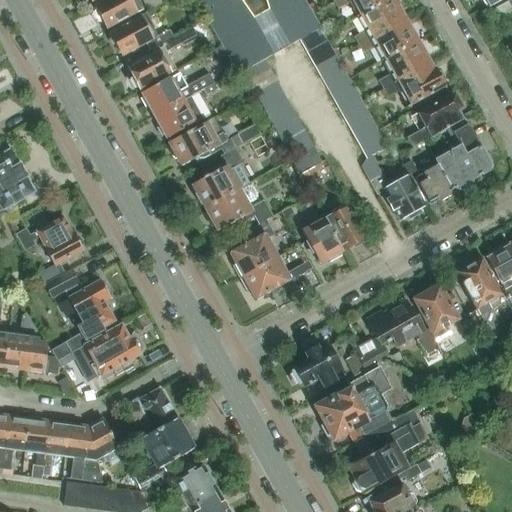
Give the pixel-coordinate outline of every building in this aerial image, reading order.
[(143,10),(137,0),(105,0),(94,6),(95,9),(93,13),(96,19),(101,19),(103,22),(109,18),(113,25),(106,29),(107,29),(135,14),(143,10)] [(147,12),(162,4),(159,0),(144,0),(141,2),(147,12)] [(266,0),(270,12),(253,21),(238,0),(195,0),(237,76),(243,72),(264,60),(298,41),(320,29),(303,0),(266,0)] [(337,0),(333,3),(337,10),(348,4),(356,19),(388,0),(337,0)] [(388,0),(356,19),(364,32),(353,38),(358,46),(402,21),(398,14),(400,13),(399,11),(400,8),(396,0),(394,0),(388,0)] [(488,8),(496,3),(502,0),(483,0),(482,1),(482,2),(484,1),(487,7),(486,8),(486,9),(488,8)] [(490,12),(495,20),(511,11),(507,2),(490,12)] [(198,10),(186,16),(192,28),(204,21),(198,10)] [(159,46),(173,38),(169,30),(157,37),(153,30),(154,29),(146,14),(109,33),(111,37),(110,40),(112,45),(116,46),(121,57),(146,44),(149,51),(159,46)] [(402,21),(358,46),(362,54),(373,48),(380,62),(416,41),(415,40),(416,37),(412,29),(409,28),(408,27),(406,28),(402,21)] [(196,36),(192,28),(173,38),(159,46),(149,51),(151,54),(127,67),(133,78),(130,80),(135,88),(138,87),(139,90),(175,71),(165,53),(179,45),(184,46),(195,40),(196,36)] [(326,41),(320,29),(298,41),(305,53),(326,41)] [(326,41),(305,53),(310,61),(331,49),(326,41)] [(377,81),(382,90),(427,64),(423,58),(425,57),(424,54),(425,52),(420,44),(418,43),(416,41),(380,62),(388,75),(377,81)] [(221,47),(213,51),(218,60),(226,56),(221,47)] [(331,49),(310,61),(314,69),(336,57),(331,49)] [(336,57),(314,69),(319,77),(340,65),(336,57)] [(243,72),(247,80),(268,68),(264,60),(243,72)] [(406,108),(436,92),(445,87),(443,84),(444,81),(439,73),(436,72),(435,69),(431,71),(427,64),(382,90),(387,98),(397,92),(406,108)] [(340,65),(319,77),(324,85),(345,74),(340,65)] [(273,76),(268,68),(247,80),(252,88),(273,76)] [(151,118),(210,86),(213,84),(214,84),(209,75),(187,87),(179,74),(171,78),(141,94),(143,97),(140,99),(141,102),(143,105),(146,108),(148,106),(154,116),(151,118)] [(345,74),(324,85),(328,93),(349,82),(345,74)] [(273,76),(252,88),(256,96),(277,84),(273,76)] [(349,82),(328,93),(333,102),(354,90),(349,82)] [(207,98),(206,96),(216,90),(213,84),(210,86),(183,101),(151,118),(151,119),(154,117),(160,127),(157,128),(162,137),(165,136),(167,139),(176,135),(196,123),(203,120),(195,105),(207,98)] [(256,96),(260,104),(281,92),(277,84),(256,96)] [(354,90),(333,102),(337,110),(359,98),(354,90)] [(260,104),(265,112),(286,100),(281,92),(260,104)] [(410,136),(416,146),(464,119),(463,118),(461,120),(456,112),(458,111),(456,108),(458,108),(459,104),(456,99),(452,98),(451,98),(449,95),(441,100),(409,117),(418,132),(410,136)] [(359,98),(337,110),(342,118),(363,106),(359,98)] [(265,112),(269,119),(290,108),(286,100),(265,112)] [(363,106),(342,118),(347,126),(368,115),(363,106)] [(269,119),(274,127),(295,116),(290,108),(269,119)] [(368,115),(347,126),(351,135),(372,123),(368,115)] [(295,116),(274,127),(278,135),(299,124),(295,116)] [(226,141),(214,118),(177,138),(168,143),(169,144),(170,147),(168,148),(169,151),(172,157),(175,159),(177,158),(181,167),(194,160),(194,161),(198,158),(198,159),(203,159),(204,160),(205,159),(204,159),(221,150),(223,155),(235,148),(230,139),(226,141)] [(486,158),(476,140),(464,119),(416,146),(416,147),(445,131),(455,149),(435,160),(452,190),(455,188),(460,189),(469,184),(469,181),(482,175),(481,174),(487,171),(488,166),(484,159),(486,158)] [(372,123),(351,135),(356,143),(377,131),(372,123)] [(278,135),(282,143),(304,131),(299,124),(278,135)] [(254,126),(230,139),(235,148),(259,135),(254,126)] [(282,143),(287,151),(308,139),(304,131),(282,143)] [(377,131),(356,143),(360,151),(382,139),(377,131)] [(287,151),(291,159),(312,147),(308,139),(287,151)] [(365,160),(371,156),(387,148),(382,139),(360,151),(365,160)] [(312,147),(291,159),(295,167),(317,155),(312,147)] [(205,208),(239,189),(249,184),(239,165),(243,162),(235,148),(223,155),(220,157),(223,163),(210,170),(209,169),(208,170),(209,171),(205,173),(204,172),(203,172),(204,174),(205,176),(202,178),(202,179),(192,185),(196,193),(194,194),(195,198),(198,204),(201,206),(203,205),(205,208)] [(0,211),(1,211),(2,214),(16,207),(14,204),(34,193),(34,192),(33,190),(26,178),(26,177),(25,175),(24,175),(20,168),(21,168),(21,167),(20,165),(19,165),(12,152),(11,150),(10,150),(0,155),(0,211)] [(322,163),(317,155),(295,167),(300,175),(302,174),(315,167),(322,163)] [(371,156),(365,160),(361,168),(364,174),(377,167),(371,156)] [(405,170),(411,181),(422,175),(425,181),(418,185),(423,195),(428,203),(437,199),(440,200),(447,196),(448,192),(452,190),(435,160),(433,161),(436,166),(425,172),(422,166),(415,170),(412,165),(405,170)] [(315,167),(302,174),(309,185),(321,178),(315,167)] [(364,174),(376,196),(383,192),(388,199),(385,201),(391,212),(394,211),(399,220),(407,216),(409,219),(418,214),(416,210),(424,206),(411,182),(411,181),(405,170),(404,170),(408,176),(388,187),(377,167),(364,174)] [(258,226),(266,221),(272,218),(263,202),(250,209),(248,205),(255,201),(257,198),(257,195),(253,188),(250,186),(247,186),(240,190),(239,189),(205,208),(207,212),(205,214),(205,217),(209,223),(211,225),(213,224),(218,232),(232,225),(234,228),(253,218),(258,226)] [(330,215),(324,218),(339,247),(341,246),(344,251),(352,246),(354,248),(363,243),(362,240),(365,239),(347,207),(331,216),(330,215)] [(290,208),(281,213),(284,219),(293,214),(290,208)] [(62,217),(35,232),(53,266),(36,275),(42,286),(44,286),(56,280),(64,275),(59,264),(82,251),(81,248),(82,244),(79,238),(74,237),(73,234),(72,235),(62,217)] [(339,247),(324,218),(300,231),(314,256),(319,265),(327,260),(329,263),(340,256),(339,253),(342,251),(339,247)] [(258,226),(236,237),(242,247),(230,253),(236,264),(234,265),(234,269),(237,275),(240,277),(240,278),(278,257),(268,239),(274,236),(266,221),(258,226)] [(511,284),(510,281),(511,279),(511,252),(508,246),(505,248),(504,247),(492,253),(493,255),(488,258),(487,256),(485,257),(487,261),(503,290),(500,292),(502,296),(509,309),(511,306),(511,284)] [(278,257),(240,278),(241,279),(241,282),(245,288),(247,290),(249,289),(255,300),(266,294),(267,295),(270,293),(271,295),(271,296),(281,291),(278,287),(289,281),(289,282),(299,276),(300,276),(300,275),(304,273),(304,274),(305,273),(312,269),(308,262),(286,273),(278,257)] [(500,292),(487,270),(482,261),(456,275),(476,311),(468,315),(476,331),(490,356),(506,347),(494,326),(511,316),(511,314),(509,309),(502,296),(500,292)] [(63,292),(78,284),(71,271),(64,275),(56,280),(44,286),(51,299),(63,292)] [(78,284),(63,292),(82,324),(76,328),(79,334),(50,351),(57,362),(61,359),(82,346),(85,344),(84,343),(105,332),(103,328),(106,327),(114,322),(103,302),(109,299),(106,295),(109,294),(103,284),(101,285),(99,281),(82,291),(78,284)] [(447,328),(453,324),(461,339),(476,331),(468,315),(467,314),(464,316),(451,294),(450,295),(452,297),(447,300),(438,286),(439,286),(439,285),(426,292),(425,289),(412,296),(414,299),(411,300),(412,301),(428,329),(436,344),(451,335),(447,328)] [(376,338),(353,351),(356,357),(364,371),(388,358),(381,347),(391,341),(396,349),(417,338),(426,354),(438,347),(436,344),(428,329),(423,332),(410,308),(408,309),(405,304),(403,305),(401,301),(399,302),(401,304),(396,306),(395,304),(394,305),(396,309),(382,317),(380,313),(367,321),(376,338)] [(7,335),(2,368),(22,371),(27,337),(26,337),(29,319),(25,314),(22,316),(19,336),(7,335)] [(150,325),(144,315),(138,319),(144,329),(150,325)] [(27,337),(22,371),(43,374),(44,364),(45,357),(47,345),(43,339),(36,338),(37,331),(29,319),(26,337),(27,337)] [(82,346),(61,359),(65,365),(78,357),(84,367),(88,364),(96,378),(100,378),(102,381),(111,375),(110,372),(140,355),(139,352),(140,349),(137,343),(133,342),(131,339),(129,341),(121,325),(112,330),(85,344),(82,346)] [(343,376),(332,356),(327,347),(319,352),(316,348),(305,354),(307,359),(293,367),(295,371),(291,373),(298,384),(301,383),(304,387),(308,384),(309,386),(314,383),(314,381),(318,379),(323,387),(320,389),(320,390),(337,381),(336,380),(343,376)] [(398,353),(388,359),(391,366),(401,360),(398,353)] [(44,364),(43,374),(56,375),(58,365),(53,358),(45,357),(44,364)] [(350,379),(364,371),(356,357),(342,365),(350,379)] [(324,403),(315,408),(317,411),(322,420),(324,423),(321,427),(327,437),(331,437),(333,440),(342,435),(347,432),(353,444),(362,439),(356,428),(386,411),(388,406),(382,395),(390,390),(378,368),(369,373),(347,386),(349,389),(324,403)] [(65,378),(59,382),(65,392),(71,388),(65,378)] [(146,437),(177,420),(159,388),(138,400),(137,398),(124,405),(133,421),(132,422),(137,433),(142,430),(146,437)] [(455,388),(446,393),(449,400),(458,395),(455,388)] [(365,458),(348,467),(353,477),(354,477),(355,480),(353,481),(352,484),(356,491),(360,492),(362,491),(363,494),(379,485),(409,469),(401,455),(428,440),(412,411),(362,439),(353,444),(357,442),(362,451),(358,453),(358,454),(361,452),(365,458)] [(0,469),(2,470),(8,418),(1,417),(0,415),(0,469)] [(12,452),(24,454),(28,421),(25,420),(23,418),(18,418),(15,419),(8,418),(2,470),(10,471),(10,464),(12,452)] [(110,434),(118,449),(131,442),(123,427),(118,419),(106,425),(110,434)] [(28,421),(24,454),(36,455),(34,466),(42,467),(48,423),(41,422),(39,420),(34,420),(31,421),(28,421)] [(181,429),(177,420),(146,437),(139,441),(153,466),(132,477),(139,489),(146,485),(149,492),(170,480),(166,474),(162,467),(193,450),(185,435),(183,437),(179,430),(181,429)] [(83,461),(81,481),(101,483),(100,471),(97,461),(118,449),(110,434),(106,425),(103,421),(102,422),(99,421),(94,423),(93,426),(88,429),(87,428),(83,461)] [(48,423),(41,476),(49,477),(50,469),(52,457),(64,459),(68,426),(65,426),(63,423),(57,423),(55,424),(48,423)] [(68,426),(64,459),(73,460),(70,479),(81,481),(83,461),(87,428),(81,428),(79,426),(74,425),(71,426),(68,426)] [(424,461),(416,466),(420,474),(429,469),(424,461)] [(192,468),(173,478),(182,494),(168,507),(171,511),(184,511),(218,493),(208,476),(209,473),(206,467),(203,467),(201,463),(192,468)] [(31,474),(41,476),(42,467),(34,466),(32,465),(31,474)] [(375,499),(368,503),(372,511),(405,511),(415,507),(414,506),(416,502),(412,496),(408,494),(402,484),(401,484),(399,481),(404,479),(406,482),(420,474),(416,466),(409,469),(379,485),(379,486),(380,489),(379,490),(379,489),(372,493),(369,495),(369,496),(373,494),(375,499)] [(74,508),(76,508),(79,485),(66,483),(63,507),(65,507),(65,506),(74,507),(74,508)] [(86,510),(88,510),(91,486),(79,485),(76,508),(77,508),(86,509),(86,510)] [(103,488),(91,486),(88,510),(89,510),(89,509),(98,510),(98,511),(100,511),(103,488)] [(110,511),(112,511),(115,489),(103,488),(100,511),(101,511),(110,511)] [(124,511),(127,491),(115,489),(112,511),(124,511)] [(135,511),(138,492),(127,491),(124,511),(135,511)] [(138,492),(135,511),(141,511),(156,505),(150,494),(138,492)] [(231,511),(227,510),(218,493),(184,511),(231,511)]
